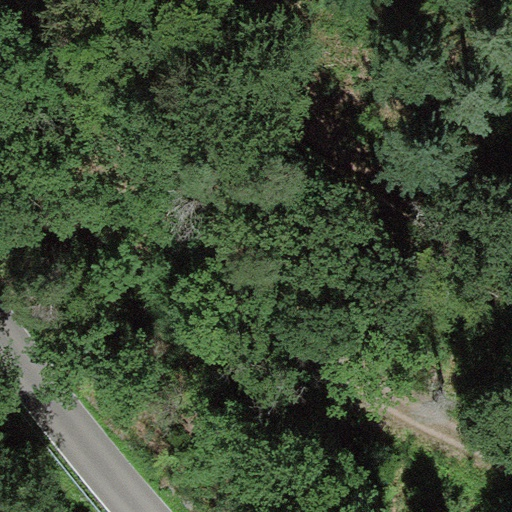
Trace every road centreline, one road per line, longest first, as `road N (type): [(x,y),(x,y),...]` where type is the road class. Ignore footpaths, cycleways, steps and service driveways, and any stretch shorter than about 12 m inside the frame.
road 1 (track): [(73,0),(174,219),(385,391),(511,444)]
road 2 (tertiary): [(145,511),(73,429),(0,324)]
